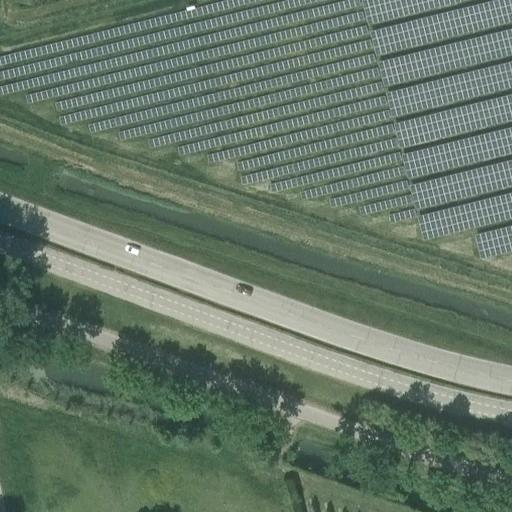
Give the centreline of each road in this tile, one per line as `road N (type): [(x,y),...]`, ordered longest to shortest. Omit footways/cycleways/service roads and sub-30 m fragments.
road 1 (tertiary): [(0,209),(359,341),(511,383)]
road 2 (unclassified): [(511,480),(451,466),(43,315),(0,311)]
road 3 (unclassified): [(0,244),(353,375),(511,415)]
